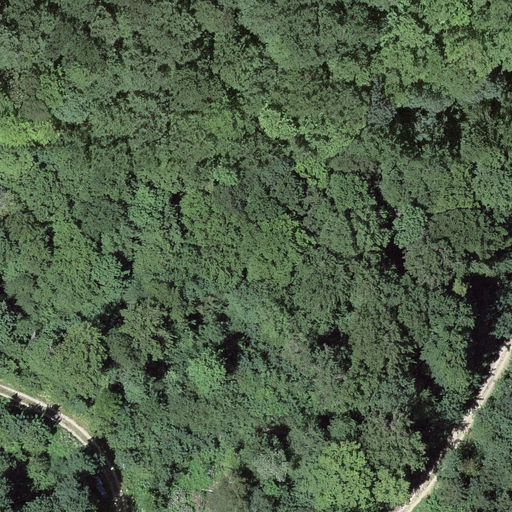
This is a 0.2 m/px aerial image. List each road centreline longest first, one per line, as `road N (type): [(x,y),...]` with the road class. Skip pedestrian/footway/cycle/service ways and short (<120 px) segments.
road 1 (track): [(400,511),(511,333)]
road 2 (track): [(0,389),(87,436),(113,477),(121,511)]
